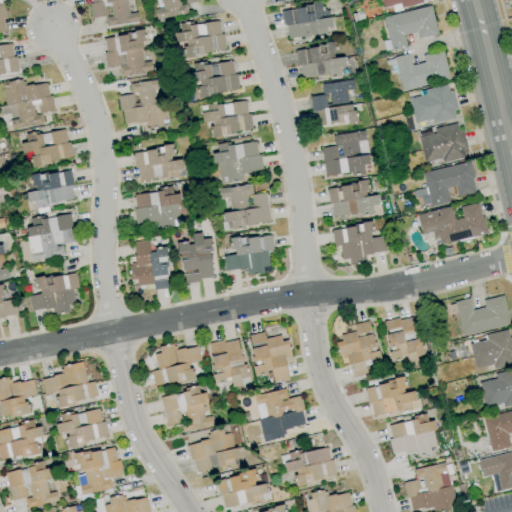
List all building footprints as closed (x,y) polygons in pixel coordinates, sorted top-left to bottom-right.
[(105,27),(137,22),(136,12),(131,13),(129,0),(89,0),(91,18),(104,17),(105,27)] [(160,0),(162,8),(154,9),(155,20),(187,15),(186,4),(198,2),(197,0),(160,0)] [(379,0),(381,8),(392,6),(392,10),(425,4),(423,0),(379,0)] [(286,39),(327,34),(326,27),(330,27),(328,10),(321,11),(320,4),(282,8),(286,39)] [(383,16),(390,50),(405,47),(403,35),(415,32),(417,38),(436,34),(431,6),(383,16)] [(223,52),(219,21),(179,25),(180,32),(174,33),(175,43),(183,42),(184,56),(223,52)] [(105,68),(118,66),(120,77),(151,72),(149,61),(144,61),(140,32),(101,37),(105,68)] [(295,49),(300,80),(340,73),(339,67),(345,66),(343,57),(335,58),(333,43),(295,49)] [(0,76),(16,74),(12,44),(0,44),(0,76)] [(401,90),(449,80),(442,51),(422,55),(423,62),(410,65),(408,54),(393,57),(401,90)] [(237,91),(233,60),(192,65),(193,73),(188,74),(189,83),(196,82),(198,96),(237,91)] [(1,83),(5,106),(14,104),(16,118),(9,119),(11,129),(42,124),(40,113),(52,111),(47,82),(22,86),(21,80),(1,83)] [(121,124),(145,122),(146,128),(162,126),(161,120),(164,120),(160,80),(129,83),(130,94),(118,96),(121,124)] [(328,94),(330,105),(347,103),(346,90),(353,89),(352,80),(320,84),(321,95),(328,94)] [(408,98),(414,123),(430,119),(431,125),(454,119),(453,111),(455,111),(449,84),(418,91),(419,96),(408,98)] [(310,96),(313,126),(354,122),(353,104),(325,107),(324,95),(310,96)] [(250,131),(246,100),(205,105),(206,112),(201,112),(202,122),(210,121),(211,135),(250,131)] [(417,137),(423,162),(441,159),(441,162),(466,157),(458,123),(432,128),(434,133),(417,137)] [(32,165),(70,159),(65,129),(24,135),(25,142),(20,143),(22,153),(30,152),(32,165)] [(320,148),(325,177),(363,171),(362,165),(368,164),(363,130),(331,136),(333,146),(320,148)] [(218,184),(242,181),(241,173),(260,171),(256,140),(216,145),(217,153),(214,153),(218,184)] [(136,181),(183,176),(181,159),(173,160),(171,146),(132,151),(136,181)] [(448,202),(446,188),(454,186),(456,197),(475,193),(469,162),(421,172),(425,188),(416,190),(420,207),(448,202)] [(74,201),(69,170),(30,176),(32,191),(25,192),(27,202),(33,201),(34,207),(74,201)] [(330,217),(379,213),(377,195),(366,196),(365,183),(327,186),(330,217)] [(266,193),(251,194),(250,185),(219,188),(220,199),(228,198),(229,212),(223,212),(224,228),(269,224),(266,193)] [(131,194),(135,225),(156,222),(157,228),(181,224),(177,194),(172,194),(171,188),(131,194)] [(415,214),(420,234),(434,231),(437,245),(486,234),(479,202),(459,207),(461,218),(453,220),(450,207),(415,214)] [(31,261),(63,255),(61,244),(74,242),(68,213),(30,221),(31,226),(24,227),(31,261)] [(330,229),(332,246),(339,245),(341,259),(348,258),(348,263),(365,260),(364,254),(383,251),(381,236),(371,238),(369,223),(330,229)] [(208,238),(201,239),(201,233),(191,234),(192,242),(178,243),(181,282),(212,279),(208,238)] [(224,271),(245,269),(246,274),(269,272),(267,251),(272,251),(270,234),(231,238),(232,255),(223,256),(224,271)] [(132,286),(151,284),(146,240),(132,242),(135,264),(130,264),(132,286)] [(152,290),(168,288),(164,248),(148,250),(152,290)] [(30,311),(51,308),(51,312),(74,309),(72,289),(77,288),(75,273),(35,278),(37,295),(28,296),(30,311)] [(0,317),(16,314),(12,299),(3,301),(0,286),(0,317)] [(509,325),(503,296),(482,300),(483,307),(471,310),(469,298),(453,301),(460,335),(509,325)] [(392,365),(422,358),(412,315),(382,322),(392,365)] [(354,331),(335,335),(340,357),(346,356),(350,374),(380,367),(369,321),(352,324),(354,331)] [(468,343),(474,368),(491,365),(492,369),(511,364),(511,338),(510,329),(483,334),(484,340),(468,343)] [(287,379),(284,357),(287,356),(283,335),(264,338),(263,332),(248,335),(254,375),(271,372),(272,382),(287,379)] [(206,345),(214,382),(245,376),(237,338),(206,345)] [(153,387),(192,379),(189,363),(199,361),(197,346),(175,350),(174,344),(153,348),(157,370),(150,371),(153,387)] [(56,406),(96,398),(93,381),(86,383),(82,362),(59,366),(61,375),(40,379),(43,394),(53,392),(56,406)] [(503,407),(511,404),(511,369),(494,373),(495,379),(478,382),(484,407),(502,403),(503,407)] [(0,417),(28,413),(25,397),(34,395),(32,380),(10,383),(9,377),(0,378),(0,417)] [(370,417),(418,408),(415,390),(405,392),(402,379),(365,386),(370,417)] [(211,426),(209,414),(204,392),(199,394),(198,388),(159,396),(166,426),(179,423),(181,432),(211,426)] [(253,394),(260,436),(268,435),(268,439),(285,436),(284,429),(304,425),(299,396),(286,398),(285,389),(253,394)] [(106,438),(99,408),(59,417),(60,423),(54,424),(57,434),(64,432),(67,446),(106,438)] [(509,447),(506,433),(511,431),(511,410),(482,416),(489,452),(509,447)] [(386,423),(392,454),(413,450),(414,454),(437,450),(431,421),(427,421),(426,416),(386,423)] [(0,428),(0,459),(37,453),(35,437),(42,436),(40,426),(33,428),(32,423),(0,428)] [(194,473),(234,465),(233,458),(236,457),(230,429),(206,434),(207,440),(188,444),(194,473)] [(333,476),(327,446),(287,454),(288,461),(283,462),(285,472),(293,471),(295,484),(333,476)] [(112,489),(110,477),(122,475),(119,459),(115,460),(113,447),(76,453),(82,484),(77,485),(79,495),(112,489)] [(477,459),(481,477),(490,475),(494,491),(511,487),(511,458),(511,452),(477,459)] [(412,469),(414,480),(403,482),(408,511),(431,507),(432,511),(453,508),(445,463),(412,469)] [(4,471),(10,500),(24,498),(25,508),(57,502),(55,491),(47,493),(44,479),(47,479),(44,464),(4,471)] [(222,510),(262,500),(261,495),(267,493),(264,484),(256,485),(253,471),(215,480),(222,510)] [(352,511),(349,492),(326,496),(324,490),(309,492),(310,500),(304,501),(305,511),(352,511)] [(147,511),(145,497),(123,501),(122,495),(107,498),(108,504),(102,505),(103,511),(147,511)]
